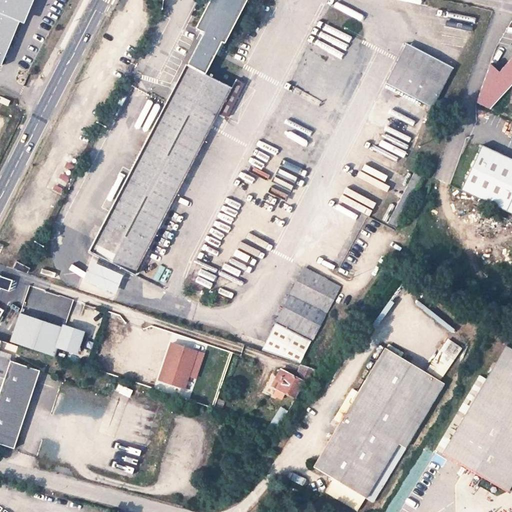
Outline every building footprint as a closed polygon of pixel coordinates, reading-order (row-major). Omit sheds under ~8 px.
[(0,0),(0,47),(2,48),(21,0),(0,0)] [(246,0),(210,0),(195,29),(203,33),(187,65),(186,64),(88,252),(134,275),(218,114),(226,118),(244,84),(236,80),(232,88),(205,74),(221,43),(224,44),(246,0)] [(400,63),(444,86),(453,68),(409,45),(400,63)] [(472,106),(487,110),(511,81),(511,53),(496,71),(482,68),(472,106)] [(444,86),(400,63),(388,85),(433,108),(444,86)] [(511,213),(511,158),(483,145),(462,190),(511,213)] [(423,175),(415,171),(387,224),(396,229),(423,175)] [(27,274),(30,269),(17,262),(13,269),(27,274)] [(123,275),(91,262),(83,280),(115,293),(123,275)] [(305,269),(262,352),(300,364),(339,287),(305,269)] [(0,288),(9,291),(12,281),(0,276),(0,288)] [(75,353),(82,332),(64,326),(63,329),(20,316),(11,343),(55,357),(58,348),(75,353)] [(511,483),(511,338),(450,446),(511,483)] [(0,444),(16,449),(41,369),(28,365),(11,360),(12,357),(0,352),(0,345),(2,340),(0,339),(0,444)] [(446,340),(431,369),(444,376),(460,347),(446,340)] [(188,389),(200,353),(175,345),(163,381),(188,389)] [(373,502),(444,381),(385,347),(346,412),(313,467),(333,479),(325,493),(357,511),(358,511),(366,499),(373,502)] [(301,365),(298,372),(303,378),(302,381),(281,370),(272,386),(296,398),(315,370),(301,365)] [(229,402),(219,399),(216,408),(228,412),(230,406),(228,405),(229,402)] [(288,412),(281,408),(273,421),(266,418),(262,424),(277,429),(288,412)]
